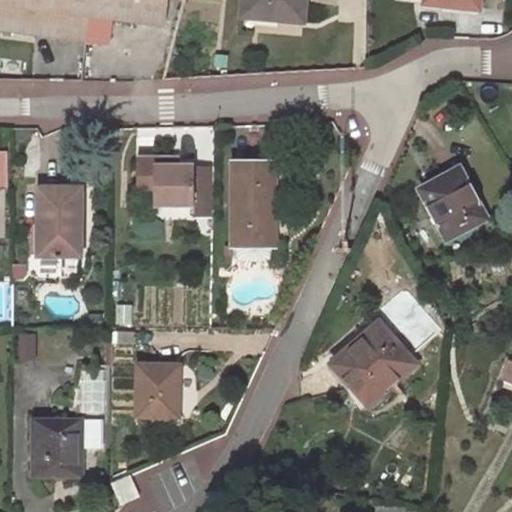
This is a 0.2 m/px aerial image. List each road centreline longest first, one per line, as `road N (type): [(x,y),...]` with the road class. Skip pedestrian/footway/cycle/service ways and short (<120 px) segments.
road 1 (residential): [(209,511),(391,125),(389,94)]
road 2 (residential): [(0,107),(389,94)]
road 3 (residential): [(389,94),(434,64),(511,64)]
